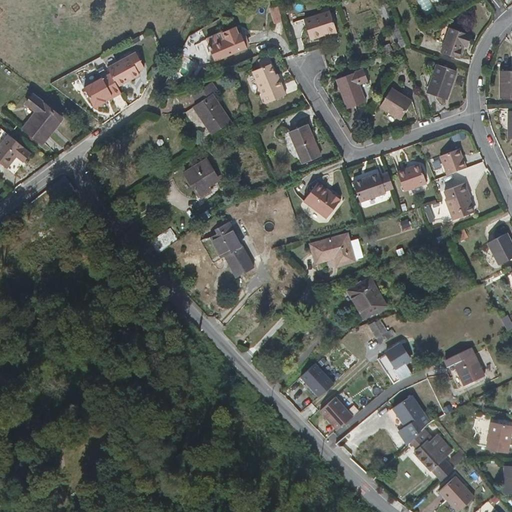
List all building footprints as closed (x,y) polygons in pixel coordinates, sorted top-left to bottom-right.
[(380,6),(391,32),(398,29),(388,4),(380,6)] [(284,22),(279,7),(271,10),(276,24),(284,22)] [(304,21),(310,40),(336,32),(330,13),(304,21)] [(215,61),(257,44),(250,28),(240,33),(238,27),(225,32),(208,39),(211,45),(209,45),(215,61)] [(399,50),(407,47),(399,28),(398,29),(391,32),(395,44),(396,44),(399,50)] [(450,28),(441,51),(460,58),(464,46),(467,47),(471,36),(450,28)] [(382,49),(385,55),(393,53),(390,45),(382,49)] [(372,52),(374,59),(385,55),(382,49),(372,52)] [(117,62),(107,68),(110,73),(117,86),(139,74),(138,71),(144,67),(136,52),(117,62)] [(114,57),(104,63),(107,68),(117,62),(114,57)] [(261,68),(269,65),(266,57),(258,61),(261,68)] [(276,80),(274,75),(269,65),(261,68),(252,72),(266,104),(285,96),(282,88),(283,87),(279,79),(276,80)] [(437,65),(427,92),(447,100),(457,71),(437,65)] [(368,82),(363,69),(337,79),(347,109),(366,103),(359,85),(368,82)] [(511,71),(501,71),(501,98),(511,98),(511,71)] [(117,86),(110,73),(84,88),(95,108),(106,102),(104,99),(120,91),(117,86)] [(186,113),(203,139),(230,121),(213,95),(218,91),(212,82),(192,95),(198,105),(186,113)] [(412,101),(393,89),(381,108),(400,120),(412,101)] [(120,91),(104,99),(106,102),(121,93),(120,91)] [(64,118),(34,94),(26,104),(36,112),(23,128),(43,144),(64,118)] [(321,155),(308,125),(290,132),(303,163),(321,155)] [(31,153),(9,135),(0,145),(0,162),(8,169),(17,157),(24,162),(31,153)] [(440,156),(447,175),(466,167),(458,149),(440,156)] [(219,179),(206,159),(185,172),(194,188),(192,190),(196,197),(215,186),(213,182),(219,179)] [(406,172),(405,169),(397,173),(404,192),(427,183),(420,166),(406,172)] [(394,189),(388,173),(380,176),(379,173),(353,183),(361,204),(387,194),(386,192),(394,189)] [(317,183),(315,186),(330,196),(332,194),(317,183)] [(446,200),(455,222),(475,214),(467,193),(469,192),(466,184),(445,192),(448,199),(446,200)] [(330,196),(315,186),(304,202),(328,219),(341,200),(332,194),(330,196)] [(444,212),(441,203),(435,205),(437,213),(444,212)] [(200,216),(205,223),(218,214),(213,207),(200,216)] [(235,220),(241,232),(247,229),(242,217),(235,220)] [(293,217),(285,219),(289,231),(284,232),(286,239),(296,236),(293,227),(295,226),(293,217)] [(402,228),(411,227),(410,219),(401,221),(402,228)] [(224,256),(235,278),(255,267),(230,222),(215,229),(217,233),(210,237),(221,258),(224,256)] [(440,224),(431,229),(436,238),(445,233),(440,224)] [(151,241),(158,253),(178,240),(170,228),(151,241)] [(468,237),(464,228),(457,231),(461,241),(468,237)] [(511,244),(507,233),(489,243),(499,264),(511,257),(511,244)] [(335,257),(337,266),(354,260),(347,234),(312,244),(316,262),(335,257)] [(282,271),(289,265),(274,249),(267,256),(282,271)] [(296,278),(290,273),(283,279),(289,285),(296,278)] [(348,290),(365,318),(386,305),(370,278),(348,290)] [(511,322),(508,315),(501,318),(507,331),(511,328),(511,322)] [(375,323),(374,322),(368,325),(380,344),(396,334),(392,329),(388,332),(380,320),(375,323)] [(400,380),(412,374),(405,362),(410,359),(400,344),(387,353),(391,359),(397,368),(394,370),(400,380)] [(485,376),(471,347),(446,359),(449,366),(454,363),(464,385),(485,376)] [(391,372),(394,370),(397,368),(391,359),(386,363),(391,372)] [(315,363),(300,377),(317,396),(332,382),(315,363)] [(405,425),(424,413),(412,396),(394,408),(405,425)] [(350,419),(333,399),(318,412),(336,432),(350,419)] [(511,425),(491,422),(486,448),(508,453),(511,431),(511,425)] [(359,424),(342,439),(347,446),(365,430),(359,424)] [(433,470),(442,480),(453,470),(444,459),(453,451),(437,434),(432,438),(423,428),(411,441),(418,449),(414,452),(432,471),(433,470)] [(456,465),(466,455),(462,450),(451,460),(456,465)] [(511,465),(505,465),(503,493),(511,493),(511,465)] [(475,497),(456,476),(439,491),(458,511),(475,497)] [(498,511),(488,501),(476,511),(498,511)]
